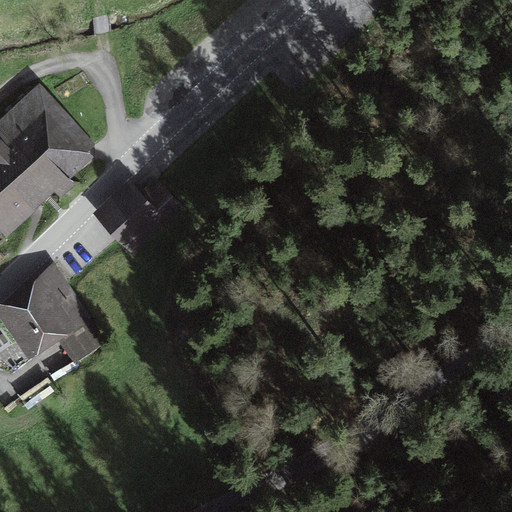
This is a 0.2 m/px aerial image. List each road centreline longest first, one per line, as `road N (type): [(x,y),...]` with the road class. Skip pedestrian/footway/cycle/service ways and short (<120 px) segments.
road 1 (unclassified): [(0,300),(304,0)]
road 2 (unclassified): [(213,511),(330,450),(511,331)]
